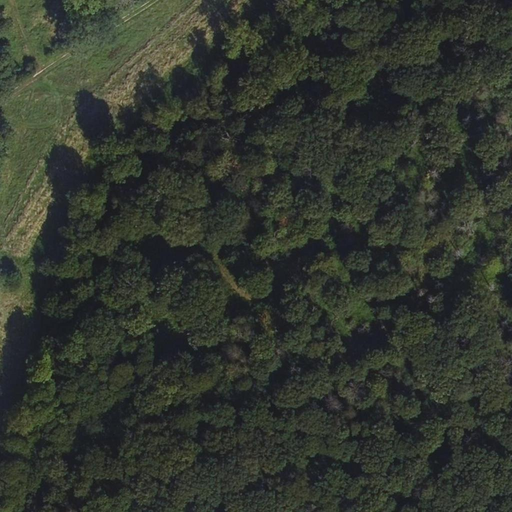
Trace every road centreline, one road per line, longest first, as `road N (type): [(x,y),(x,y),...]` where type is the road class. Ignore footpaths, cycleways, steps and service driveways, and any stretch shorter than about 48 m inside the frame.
road 1 (track): [(275,310),(230,281),(201,238),(204,182),(194,131),(41,73),(12,0)]
road 2 (track): [(0,102),(151,0)]
